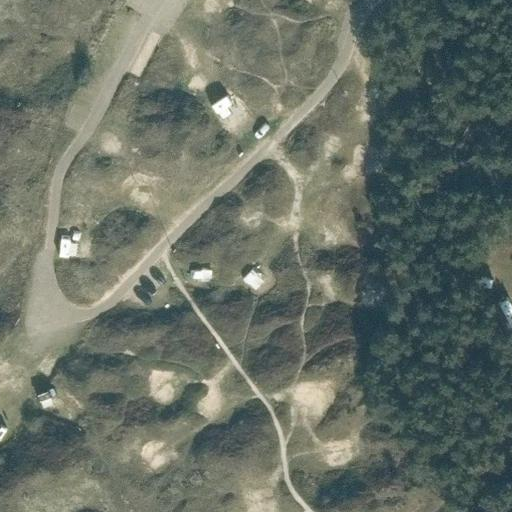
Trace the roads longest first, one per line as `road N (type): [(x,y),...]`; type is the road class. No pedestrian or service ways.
road 1 (track): [(264,263),(293,222),(299,186),(269,145)]
road 2 (track): [(293,222),(333,228),(361,249),(368,295)]
